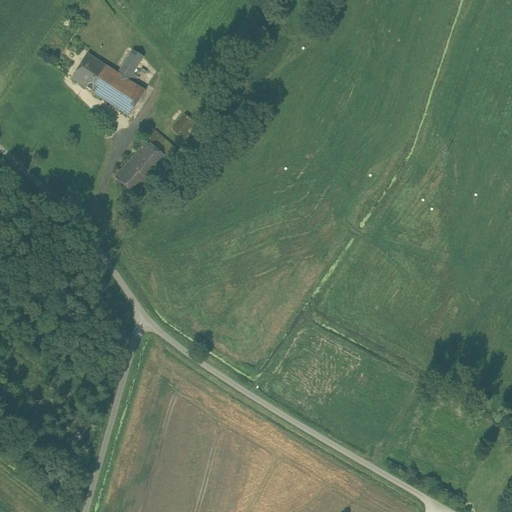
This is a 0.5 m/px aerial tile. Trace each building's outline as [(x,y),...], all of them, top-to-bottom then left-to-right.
[(133,50),(118,73),(129,80),(143,57),(133,50)] [(88,54),(71,78),(89,90),(106,65),(88,54)] [(118,73),(106,65),(89,90),(128,116),(145,91),(129,80),(118,73)] [(185,114),(172,129),(184,140),(197,125),(185,114)] [(155,131),(115,177),(135,195),(176,149),(155,131)]
